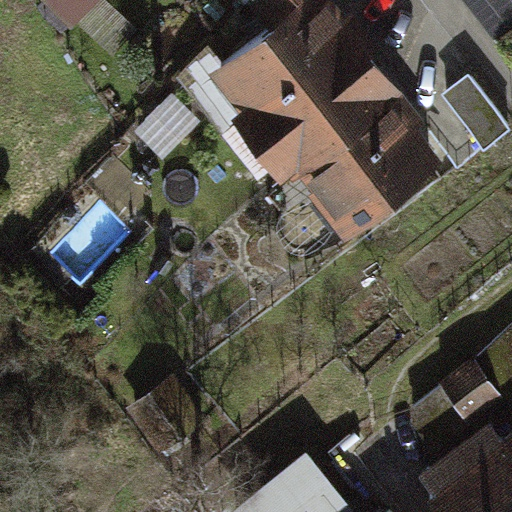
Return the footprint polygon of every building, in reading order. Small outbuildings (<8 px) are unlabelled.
[(53,0),(76,22),(96,0),(53,0)] [(311,0),(276,32),(222,65),(333,228),(450,149),(339,0),(311,0)] [(246,0),(276,32),(311,0),(246,0)] [(472,77),(451,92),(486,140),(507,125),(472,77)] [(511,343),(418,404),(451,455),(511,415),(511,343)] [(511,511),(511,437),(443,484),(461,511),(511,511)]
